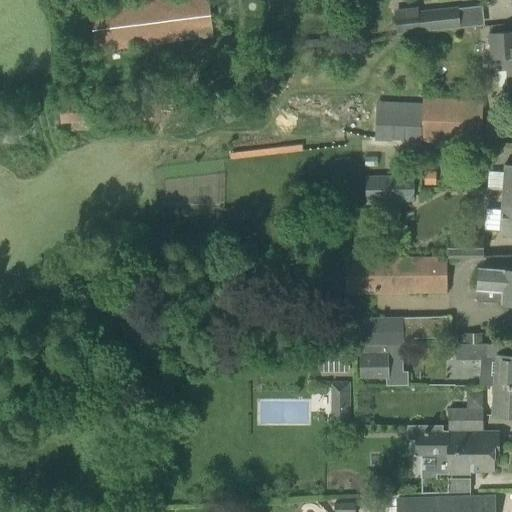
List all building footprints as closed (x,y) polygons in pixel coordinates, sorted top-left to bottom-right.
[(172,0),(88,10),(94,52),(211,39),(206,0),(172,0)] [(394,10),(396,34),(460,27),(458,7),(419,11),(420,15),(396,18),(395,10),(394,10)] [(511,32),(496,33),(489,34),(491,61),(506,60),(508,88),(511,88),(511,32)] [(421,142),(472,144),(480,145),(482,102),(423,99),(421,142)] [(83,100),(61,101),(63,120),(84,118),(83,100)] [(499,235),(511,236),(511,165),(504,165),(503,172),(489,171),(487,190),(502,191),(501,210),(485,209),(484,231),(499,232),(499,235)] [(424,172),(424,184),(435,185),(435,172),(424,172)] [(400,204),(399,177),(364,178),(365,204),(400,204)] [(447,239),(448,258),(483,258),(483,237),(447,239)] [(308,265),(309,291),(346,290),(347,294),(446,292),(445,256),(347,259),(347,264),(308,265)] [(77,262),(78,285),(120,284),(120,275),(104,275),(103,261),(77,262)] [(476,302),(510,304),(511,304),(511,271),(478,269),(476,302)] [(358,319),(359,345),(387,345),(413,344),(413,338),(451,337),(450,316),(358,319)] [(478,386),(494,386),(511,386),(511,356),(508,357),(508,344),(486,344),(486,345),(455,345),(455,361),(481,361),(481,371),(479,371),(478,386)] [(387,345),(359,345),(360,378),(388,377),(387,345)] [(315,350),(316,372),(349,371),(348,349),(315,350)] [(331,382),(331,422),(350,422),(350,382),(331,382)] [(511,386),(494,386),(492,416),(511,416),(511,386)] [(446,414),(446,431),(482,431),(482,414),(446,414)] [(482,431),(446,431),(415,431),(415,456),(436,456),(436,474),(446,474),(446,476),(468,476),(468,470),(494,471),(494,456),(498,456),(498,431),(482,431)] [(375,501),(375,511),(493,511),(493,497),(375,501)] [(354,511),(355,502),(334,502),(333,511),(354,511)]
